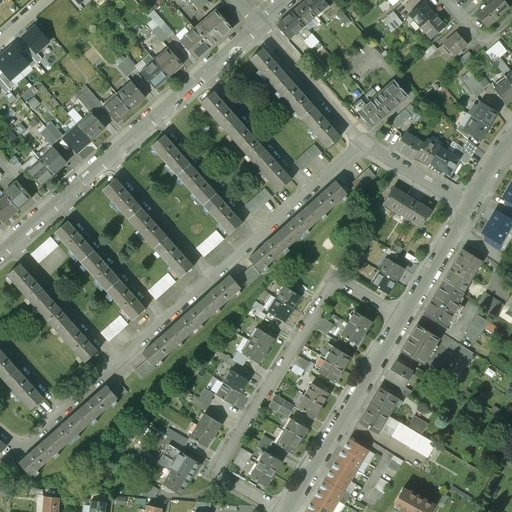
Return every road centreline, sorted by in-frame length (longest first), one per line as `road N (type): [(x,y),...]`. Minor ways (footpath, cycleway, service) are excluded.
road 1 (residential): [(283,511),(234,480),(227,463),(333,281),(355,275),(412,309)]
road 2 (residential): [(412,309),(290,511)]
road 3 (residential): [(261,25),(363,144)]
road 4 (residential): [(16,247),(122,362)]
road 5 (residential): [(164,114),(264,231)]
road 6 (residential): [(209,73),(310,189)]
road 7 (residential): [(112,162),(215,276)]
road 8 (residential): [(64,205),(169,316)]
road 9 (residential): [(363,144),(473,211)]
